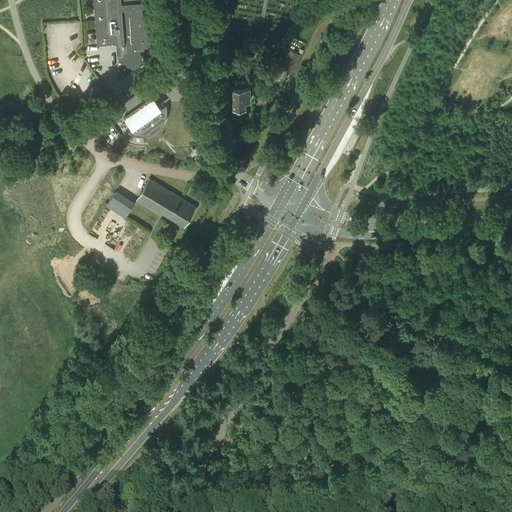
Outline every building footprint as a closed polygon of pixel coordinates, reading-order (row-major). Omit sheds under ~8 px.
[(96,0),(100,44),(124,42),(125,53),(117,54),(119,80),(150,58),(148,33),(142,34),(140,7),(143,7),(142,1),(140,1),(139,0),(96,0)] [(251,104),(250,86),(247,86),(247,85),(234,85),(234,90),(234,109),(233,109),(233,110),(246,110),(246,104),(251,104)] [(124,115),(132,126),(135,124),(136,126),(128,132),(131,133),(134,134),(137,135),(140,136),(142,136),(144,136),(148,135),(150,135),(152,134),(155,132),(157,131),(159,129),(161,127),(163,125),(164,122),(165,120),(166,118),(167,113),(167,111),(167,107),(166,104),(158,110),(157,109),(160,106),(152,95),(143,101),(137,93),(123,103),(129,111),(124,115)] [(123,132),(130,124),(123,117),(116,125),(123,132)] [(196,206),(149,178),(137,199),(184,227),(196,206)] [(134,204),(115,192),(107,204),(126,216),(134,204)]
